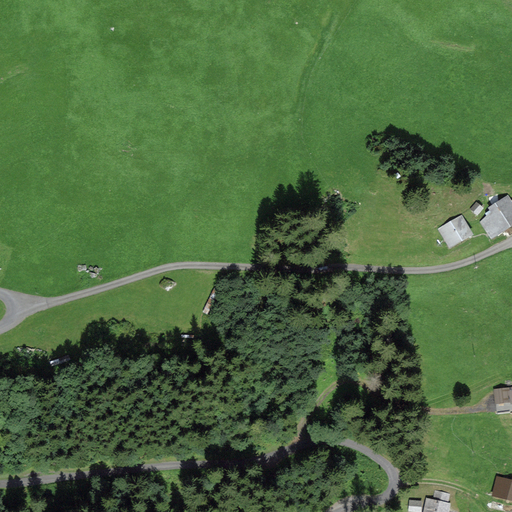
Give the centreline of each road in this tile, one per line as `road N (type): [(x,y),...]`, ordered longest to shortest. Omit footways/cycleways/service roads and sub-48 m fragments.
road 1 (unclassified): [(24,313),(189,264),(445,268),(511,239)]
road 2 (unclassified): [(342,511),(389,495),(395,481),(375,456),(321,437),(263,462),(0,483)]
road 3 (track): [(295,449),(306,414),(333,387),(351,382),(402,409),(486,407)]
